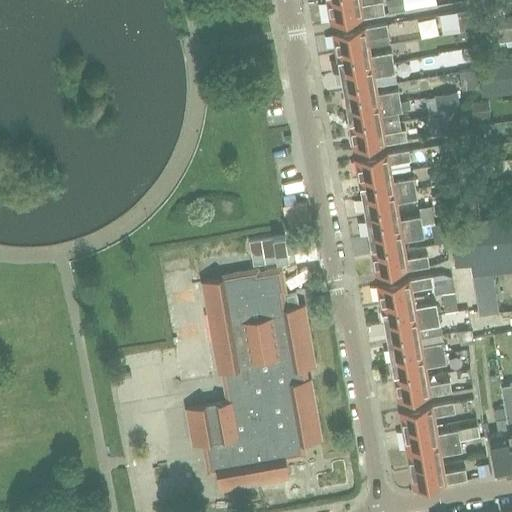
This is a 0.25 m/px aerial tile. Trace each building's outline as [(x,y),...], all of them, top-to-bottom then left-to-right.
[(382,0),(344,0),(329,3),(333,23),(385,14),(382,0)] [(503,14),(502,4),(486,6),(487,16),(503,14)] [(467,10),(460,11),(456,12),(459,32),(471,30),(467,10)] [(511,35),(511,15),(481,18),(483,39),(511,35)] [(334,33),(338,52),(368,47),(390,43),(387,23),(334,33)] [(368,47),(338,52),(341,71),(394,62),(392,51),(370,55),(368,47)] [(511,61),(479,65),(482,95),(511,92),(511,61)] [(345,91),(375,85),(374,76),(395,72),(394,62),(341,71),(345,91)] [(462,90),(473,88),(477,80),(479,67),(459,70),(462,90)] [(348,110),(401,101),(399,90),(377,94),(375,85),(345,91),(348,110)] [(457,92),(437,95),(440,112),(456,109),(458,103),(457,92)] [(473,120),(491,118),(489,100),(486,100),(471,102),(473,120)] [(401,101),(348,110),(351,130),(400,121),(398,111),(402,111),(401,101)] [(446,133),(449,115),(427,118),(430,136),(446,133)] [(400,121),(351,130),(355,149),(407,140),(405,128),(401,129),(400,121)] [(454,165),(486,162),(485,145),(453,149),(454,165)] [(360,178),(391,173),(389,164),(411,160),(409,149),(357,159),(360,178)] [(486,162),(454,165),(454,166),(453,166),(455,185),(488,181),(486,162)] [(363,198),(416,188),(414,178),(392,181),(391,173),(360,178),(363,198)] [(479,213),(477,186),(457,188),(459,215),(479,213)] [(367,217),(397,211),(396,203),(418,199),(416,188),(363,198),(367,217)] [(397,211),(367,217),(370,236),(423,227),(421,216),(399,220),(397,211)] [(511,216),(453,221),(456,265),(491,262),(493,275),(511,273),(511,216)] [(373,255),(404,249),(403,241),(425,237),(423,227),(370,236),(373,255)] [(404,249),(373,255),(377,275),(429,266),(427,255),(406,259),(404,249)] [(186,408),(193,444),(206,442),(209,456),(205,456),(209,473),(217,471),(221,489),(252,483),(251,481),(257,480),(258,482),(289,477),(286,459),(306,455),(304,442),(322,439),(311,378),(307,379),(305,367),(315,365),(304,304),(287,307),(284,292),(286,291),(282,267),(258,271),(258,268),(233,272),(233,275),(203,281),(219,371),(222,371),(227,400),(186,408)] [(382,305),(413,299),(411,290),(433,286),(431,275),(379,284),(382,305)] [(479,311),(498,307),(493,275),(473,276),(479,311)] [(462,290),(460,276),(443,279),(446,293),(462,290)] [(188,348),(213,344),(204,292),(180,296),(188,348)] [(445,313),(458,311),(454,292),(442,294),(445,313)] [(386,324),(438,314),(436,304),(414,308),(413,299),(382,305),(386,324)] [(389,343),(420,337),(418,329),(440,325),(438,314),(386,324),(389,343)] [(474,343),(472,329),(458,331),(460,345),(474,343)] [(392,362),(445,353),(443,342),(421,346),(420,337),(389,343),(392,362)] [(445,353),(392,362),(396,381),(427,375),(425,367),(447,364),(445,353)] [(427,375),(396,381),(399,401),(452,392),(450,381),(428,385),(427,375)] [(505,410),(509,432),(511,448),(511,384),(501,387),(505,406),(505,410)] [(404,430),(435,425),(434,416),(455,412),(454,401),(401,410),(404,430)] [(490,435),(497,474),(511,471),(511,448),(509,432),(505,410),(504,410),(503,406),(494,408),(497,428),(501,427),(502,433),(490,435)] [(435,425),(404,430),(408,449),(460,440),(458,430),(437,433),(435,425)] [(411,468),(442,463),(441,454),(462,450),(460,440),(408,449),(411,468)] [(415,488),(467,479),(465,469),(444,472),(442,463),(411,468),(415,488)]
